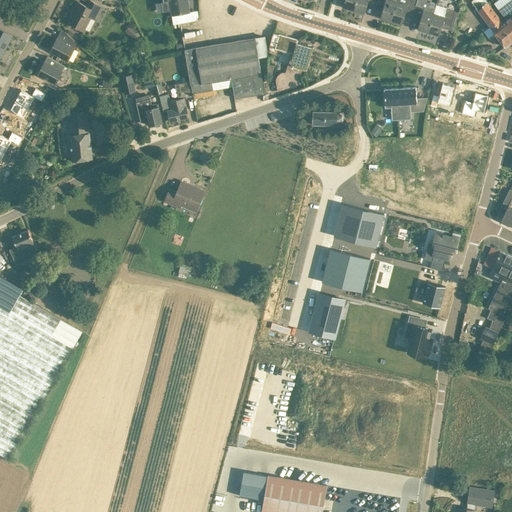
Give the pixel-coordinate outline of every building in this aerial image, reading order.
[(74,10),(68,21),(84,29),(92,14),(96,15),(101,5),(91,0),(89,0),(87,6),(77,0),(72,9),(74,10)] [(163,0),(165,10),(171,8),(172,14),(179,13),(190,11),(187,0),(163,0)] [(356,0),(344,0),(343,7),(348,8),(348,9),(352,10),(353,10),(354,10),(356,0)] [(374,0),(356,0),(354,10),(355,11),(358,12),(359,11),(364,13),(368,2),(374,3),(374,0)] [(378,0),(377,4),(383,6),(380,18),(385,19),(386,20),(389,21),(390,20),(391,21),(397,0),(378,0)] [(397,22),(400,23),(402,24),(404,18),(411,20),(417,0),(397,0),(391,21),(392,21),(392,22),(396,23),(397,22)] [(427,0),(417,0),(411,20),(419,23),(418,29),(423,30),(423,31),(427,32),(428,32),(436,4),(437,3),(430,1),(430,2),(428,2),(427,0)] [(485,0),(472,0),(472,1),(490,26),(500,19),(485,0)] [(507,13),(511,17),(511,19),(511,0),(509,0),(498,9),(504,16),(507,13)] [(447,7),(436,4),(428,32),(429,32),(430,33),(433,34),(434,33),(439,35),(441,27),(449,29),(455,11),(447,8),(447,7)] [(179,13),(172,14),(173,24),(174,24),(180,23),(179,13)] [(511,19),(511,17),(503,23),(500,19),(490,26),(505,46),(506,46),(511,41),(511,19)] [(131,24),(125,30),(132,37),(138,31),(131,24)] [(13,33),(0,25),(0,55),(1,56),(13,33)] [(57,38),(50,50),(68,60),(77,42),(67,34),(62,28),(57,38)] [(298,39),(279,34),(275,48),(281,50),(278,60),(290,64),(290,65),(307,69),(313,47),(297,42),(298,39)] [(233,87),(235,98),(265,93),(259,58),(268,56),(267,46),(265,36),(255,38),(255,37),(185,49),(190,81),(192,93),(233,87)] [(56,83),(56,82),(60,85),(65,83),(68,78),(67,73),(62,70),(65,65),(54,59),(47,56),(45,61),(38,73),(56,83)] [(121,76),(124,93),(136,90),(133,73),(121,76)] [(112,80),(103,79),(103,86),(112,87),(112,80)] [(168,110),(170,121),(189,117),(184,97),(192,95),(192,93),(190,81),(175,84),(178,99),(171,100),(169,93),(160,96),(164,111),(168,110)] [(455,85),(442,81),(439,95),(433,93),(430,105),(437,107),(438,102),(450,105),(455,85)] [(400,87),(397,87),(399,119),(411,118),(410,103),(417,102),(416,86),(400,87)] [(21,89),(10,109),(25,117),(35,97),(42,101),(46,93),(36,87),(32,94),(21,89)] [(399,119),(397,87),(384,88),(385,107),(392,107),(392,119),(399,119)] [(475,110),(483,112),(487,94),(475,91),(473,101),(465,99),(462,112),(473,115),(475,110)] [(161,122),(162,122),(158,103),(152,104),(151,97),(137,101),(141,120),(148,119),(149,125),(155,124),(156,126),(160,125),(161,123),(161,122)] [(68,123),(72,160),(74,160),(73,160),(91,158),(91,159),(93,158),(90,132),(88,132),(87,121),(86,110),(67,111),(68,123)] [(313,111),(312,119),(312,124),(313,124),(318,124),(319,124),(324,124),(324,125),(325,125),(325,124),(330,124),(330,125),(331,125),(331,124),(336,124),(336,125),(337,125),(337,124),(342,122),(343,121),(343,116),(343,115),(342,114),(342,115),(338,111),(337,111),(336,111),(332,111),(331,111),(326,111),(325,111),(320,111),(319,111),(314,111),(313,111)] [(48,123),(52,115),(47,112),(43,120),(48,123)] [(375,125),(371,131),(377,136),(382,130),(375,125)] [(0,133),(0,159),(1,160),(12,141),(19,144),(23,137),(12,131),(8,138),(0,133)] [(182,205),(196,211),(205,191),(203,190),(203,189),(197,187),(196,187),(181,181),(177,191),(169,188),(164,201),(181,208),(182,205)] [(509,202),(501,219),(502,220),(502,219),(511,224),(511,189),(509,188),(504,200),(509,202)] [(341,205),(334,238),(376,248),(383,215),(341,205)] [(33,240),(28,229),(13,236),(17,248),(18,247),(21,256),(36,249),(33,240)] [(433,261),(444,264),(445,258),(450,259),(453,248),(456,249),(459,237),(453,235),(453,234),(452,234),(452,235),(450,234),(449,233),(449,234),(447,233),(446,233),(444,233),(444,232),(443,233),(437,232),(434,245),(437,245),(433,261)] [(480,337),(493,343),(511,301),(511,256),(500,251),(492,247),(484,264),(505,273),(488,309),(490,310),(487,318),(492,320),(489,326),(486,325),(480,337)] [(330,248),(322,281),(362,291),(370,258),(330,248)] [(178,272),(179,273),(179,276),(186,278),(187,274),(190,275),(192,267),(180,264),(178,272)] [(399,299),(401,288),(390,285),(392,274),(380,271),(375,295),(399,299)] [(422,305),(439,310),(445,288),(427,284),(422,305)] [(344,299),(321,293),(311,332),(334,338),(344,299)] [(0,453),(8,459),(71,350),(83,330),(30,300),(19,294),(10,310),(0,305),(0,453)] [(426,320),(411,316),(406,336),(412,337),(408,352),(423,356),(424,353),(428,354),(432,339),(429,338),(431,328),(424,327),(426,320)] [(261,511),(321,511),(326,485),(268,475),(261,511)] [(495,490),(470,486),(468,502),(491,506),(493,497),(499,498),(501,483),(496,483),(495,490)]
